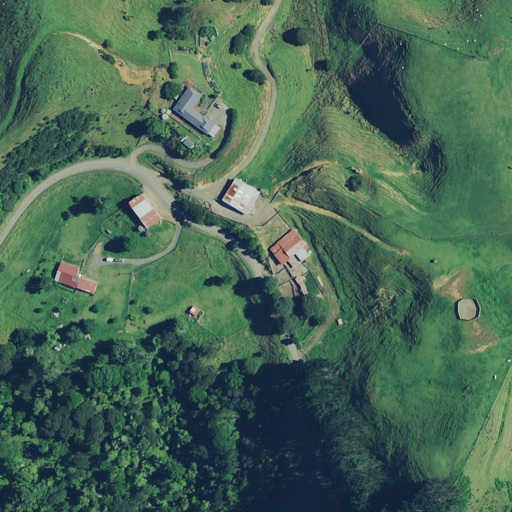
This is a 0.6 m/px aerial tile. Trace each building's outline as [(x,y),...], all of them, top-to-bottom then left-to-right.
[(203,95),(192,87),(175,110),(214,138),(221,128),(194,108),(203,95)] [(194,145),(187,138),(184,142),(191,148),(194,145)] [(262,192),(237,178),(224,200),(249,215),(262,192)] [(163,219),(145,193),(131,203),(149,228),(163,219)] [(294,229),(271,249),(284,265),(289,261),(295,268),(301,263),(295,255),(297,253),(303,261),(311,255),(304,247),(307,244),(294,229)] [(81,268),(63,261),(56,280),(95,294),(99,282),(78,275),(81,268)] [(301,286),(306,297),(311,295),(302,275),(296,278),(301,286)] [(202,309),(194,305),(190,313),(198,317),(202,309)]
